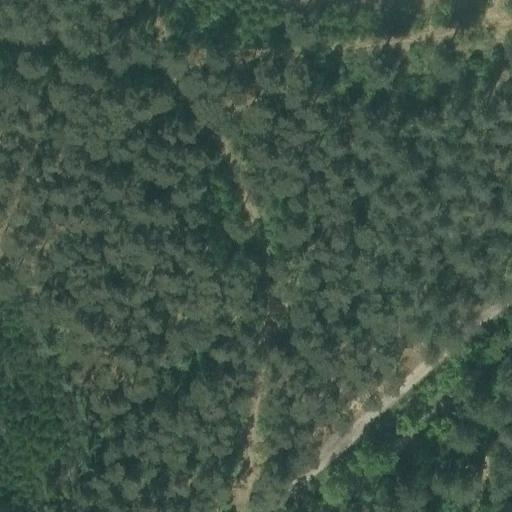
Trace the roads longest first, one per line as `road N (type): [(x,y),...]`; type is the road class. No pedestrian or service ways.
road 1 (track): [(63,0),(182,64),(222,129),(255,208),(266,297),(239,477),(241,511)]
road 2 (track): [(511,313),(275,511)]
